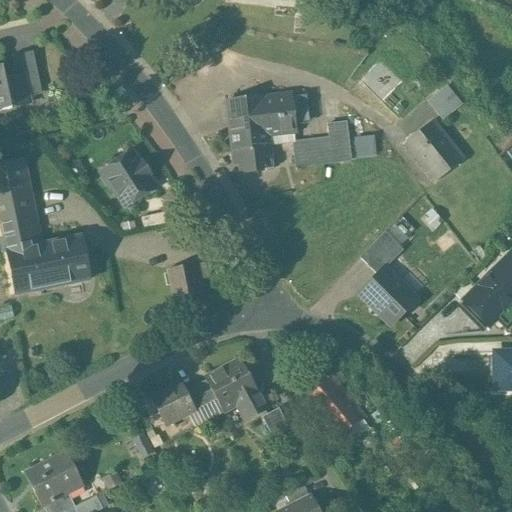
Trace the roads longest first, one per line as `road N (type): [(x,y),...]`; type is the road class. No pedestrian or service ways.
road 1 (residential): [(78,17),(159,110),(279,303)]
road 2 (residential): [(279,303),(394,370),(511,477)]
road 3 (residential): [(0,434),(254,312)]
road 4 (residential): [(254,312),(286,409),(351,511)]
